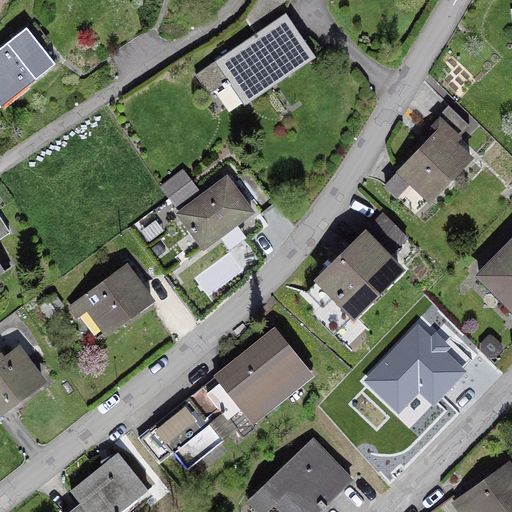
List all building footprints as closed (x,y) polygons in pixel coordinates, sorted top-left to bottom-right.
[(255,0),(243,17),(255,34),(286,13),(290,0),(255,0)] [(130,2),(91,27),(108,54),(148,29),(130,2)] [(315,57),(286,13),(255,34),(196,74),(208,93),(222,84),(224,88),(229,84),(240,99),(293,62),(297,69),(315,57)] [(39,28),(34,21),(0,48),(0,107),(54,64),(32,34),(39,28)] [(445,123),(459,137),(465,142),(475,131),(454,111),(443,121),(445,123)] [(459,137),(445,123),(385,186),(410,210),(424,195),(429,200),(470,158),(446,134),(451,129),(459,137)] [(162,187),(169,197),(189,182),(182,172),(162,187)] [(235,178),(261,213),(275,202),(249,172),(235,178)] [(204,246),(250,211),(226,179),(180,214),(204,246)] [(189,182),(169,197),(176,206),(196,191),(189,182)] [(364,235),(385,257),(405,236),(385,214),(363,235),(364,235)] [(0,238),(9,232),(0,217),(0,272),(9,266),(0,251),(0,238)] [(385,257),(364,235),(320,279),(335,294),(353,313),(352,314),(353,316),(400,269),(398,268),(397,269),(385,257)] [(511,311),(511,239),(488,264),(491,267),(479,279),(511,311)] [(107,333),(151,300),(126,266),(82,299),(107,333)] [(335,294),(314,314),(334,335),(353,316),(352,314),(353,313),(335,294)] [(420,313),(360,380),(398,414),(419,391),(433,404),(472,360),(420,313)] [(214,376),(249,420),(310,371),(275,328),(214,376)] [(0,412),(42,381),(18,348),(3,359),(0,355),(0,412)] [(249,420),(214,376),(139,437),(159,462),(175,450),(187,466),(235,427),(243,437),(255,427),(249,420)] [(318,511),(351,481),(311,440),(248,500),(260,511),(272,499),(284,511),(318,511)] [(82,504),(71,511),(118,511),(147,489),(118,452),(71,490),(82,504)] [(511,472),(507,465),(463,497),(473,511),(507,511),(511,509),(511,472)]
